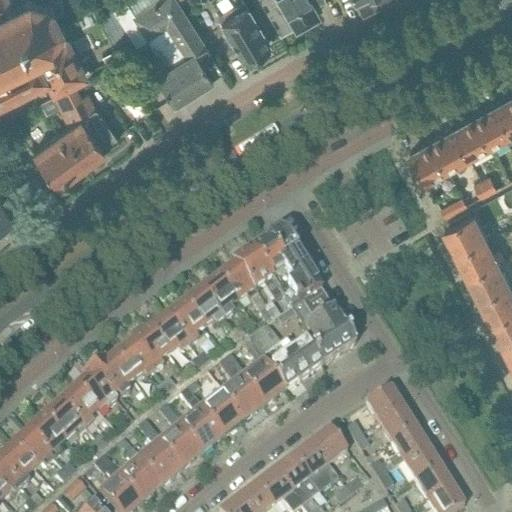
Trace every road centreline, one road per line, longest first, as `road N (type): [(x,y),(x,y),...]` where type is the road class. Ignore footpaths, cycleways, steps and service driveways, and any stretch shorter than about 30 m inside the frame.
road 1 (tertiary): [(511,6),(194,188)]
road 2 (residential): [(0,402),(85,327),(286,185)]
road 3 (residential): [(425,0),(257,90),(167,150)]
road 4 (residential): [(286,185),(511,60)]
road 5 (residential): [(189,511),(395,359)]
road 6 (residential): [(167,150),(0,277)]
road 7 (residential): [(395,359),(286,185)]
road 8 (residential): [(492,511),(395,359)]
road 9 (tertiary): [(75,275),(194,188)]
